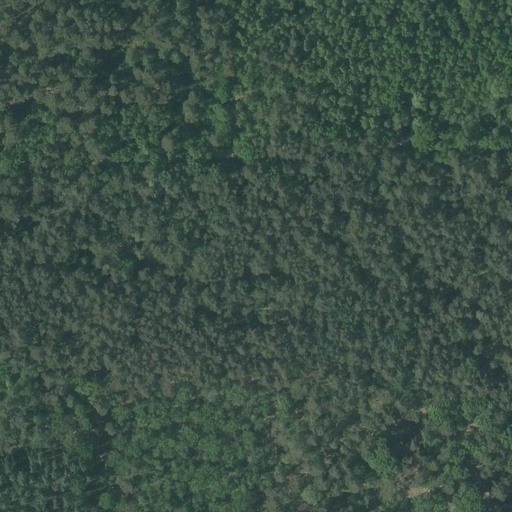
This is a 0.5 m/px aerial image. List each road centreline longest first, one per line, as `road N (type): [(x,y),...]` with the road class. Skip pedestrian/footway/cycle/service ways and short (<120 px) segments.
road 1 (track): [(0,448),(155,424),(235,425),(307,406),(511,420)]
road 2 (track): [(511,145),(0,166)]
